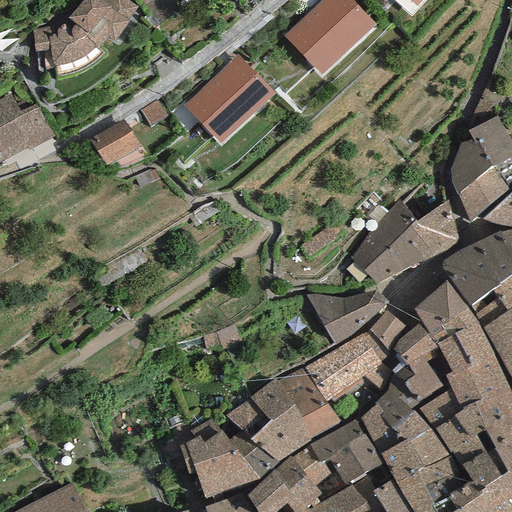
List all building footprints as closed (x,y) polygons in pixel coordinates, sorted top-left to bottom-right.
[(106,0),(81,0),(63,27),(51,19),(29,50),(56,69),(70,50),(91,65),(135,2),(132,0),(111,0),(110,2),(106,0)] [(342,0),(296,45),(333,82),(384,32),(352,0),(342,0)] [(435,0),(406,0),(422,14),(435,0)] [(291,105),(252,61),(194,113),(233,157),(291,105)] [(21,100),(0,110),(0,149),(7,163),(61,137),(48,110),(31,119),(21,100)] [(511,156),(511,145),(496,117),(468,132),(470,139),(461,143),(450,171),(451,182),(457,197),(470,221),(506,191),(494,167),(511,156)] [(100,150),(114,175),(151,154),(137,129),(100,150)] [(368,234),(351,258),(377,283),(423,261),(444,251),(458,242),(446,201),(414,222),(399,200),(368,234)] [(511,204),(494,222),(511,226),(511,204)] [(511,269),(498,249),(443,263),(487,326),(511,308),(511,269)] [(423,409),(437,430),(458,417),(470,435),(484,426),(511,408),(511,403),(476,323),(448,285),(416,311),(424,322),(438,342),(455,373),(448,377),(454,389),(423,409)] [(330,300),(309,298),(335,340),(349,331),(385,302),(375,292),(352,300),(330,300)] [(367,334),(308,368),(330,398),(364,374),(378,387),(385,369),(377,362),(387,352),(403,326),(386,314),(367,334)] [(511,316),(489,333),(511,373),(511,316)] [(438,342),(424,322),(400,341),(395,350),(406,364),(392,377),(388,391),(378,399),(380,403),(377,405),(362,418),(416,511),(489,511),(477,495),(470,485),(464,490),(452,461),(431,433),(409,409),(438,384),(418,355),(438,342)] [(336,420),(301,371),(273,382),(228,417),(246,431),(233,444),(212,420),(194,431),(198,438),(180,448),(183,455),(173,461),(177,470),(186,465),(188,472),(196,470),(205,496),(256,478),(275,459),(309,436),(336,420)] [(458,417),(437,430),(469,473),(481,492),(477,495),(489,511),(511,511),(511,408),(484,426),(497,448),(484,455),(477,442),(475,443),(470,435),(458,417)] [(249,495),(260,511),(271,511),(286,499),(296,511),(314,496),(308,489),(328,471),(322,463),(331,458),(345,481),(380,462),(355,422),(313,444),(290,459),(249,495)] [(305,506),(296,511),(294,511),(408,511),(391,482),(374,492),(367,480),(333,498),(341,511),(329,511),(322,501),(308,510),(305,506)] [(72,511),(63,494),(28,511),(72,511)] [(249,511),(239,495),(205,511),(249,511)]
